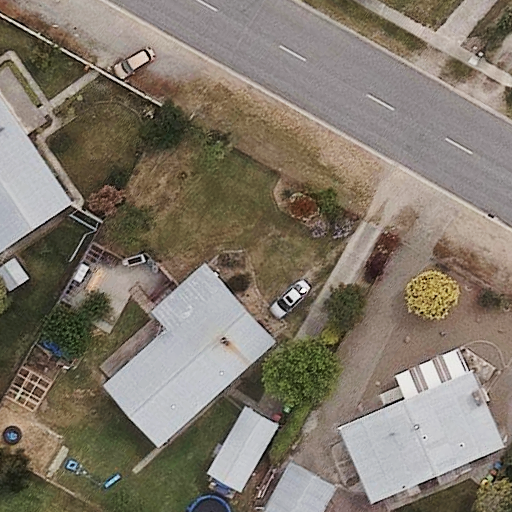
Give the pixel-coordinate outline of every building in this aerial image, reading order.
[(0,93),(0,257),(75,208),(0,93)] [(171,333),(108,388),(163,450),(283,346),(209,262),(152,311),(171,333)] [(474,371),(342,428),(375,505),(507,448),(474,371)] [(257,398),(209,471),(250,498),(298,425),(257,398)] [(274,511),(324,511),(349,478),(308,449),(267,507),(274,511)]
